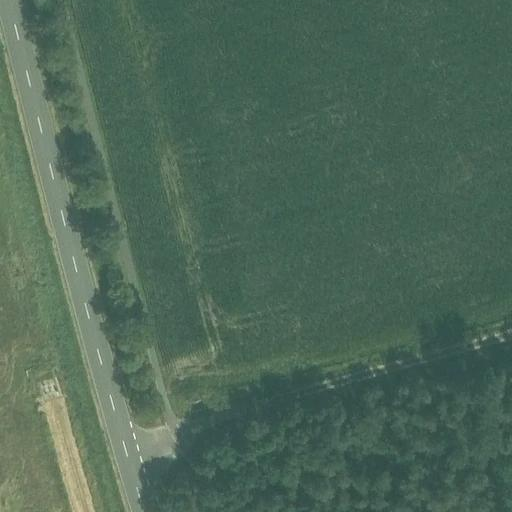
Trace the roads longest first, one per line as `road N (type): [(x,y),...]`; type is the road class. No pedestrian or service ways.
road 1 (tertiary): [(14,0),(149,511)]
road 2 (track): [(179,426),(511,333)]
